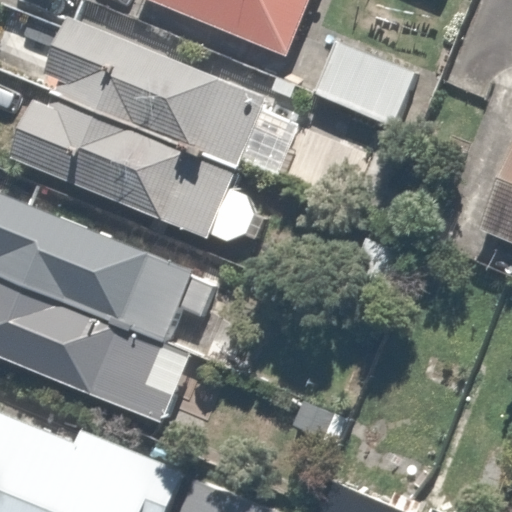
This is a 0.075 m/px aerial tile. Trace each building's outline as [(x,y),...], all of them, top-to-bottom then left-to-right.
[(151,0),(296,58),(320,0),(151,0)] [(69,83),(64,96),(248,172),(251,163),(287,180),(309,127),(272,111),(277,100),(80,19),(57,78),(69,83)] [(423,74),(345,42),(322,97),(400,129),(423,74)] [(240,191),(248,172),(64,96),(59,108),(45,103),(22,161),(218,241),(220,237),(235,244),(253,236),(262,241),(271,220),(262,216),(255,197),(240,191)] [(511,173),(488,231),(511,241),(511,173)] [(0,273),(177,345),(191,311),(209,318),(222,288),(201,279),(203,274),(9,194),(0,215),(0,273)] [(177,345),(0,273),(0,355),(170,426),(200,354),(177,345)] [(87,444),(0,409),(0,511),(179,511),(196,475),(93,432),(87,444)] [(273,511),(204,482),(191,511),(273,511)] [(337,511),(443,511),(442,511),(421,511),(426,504),(405,494),(399,506),(349,485),(337,511)]
